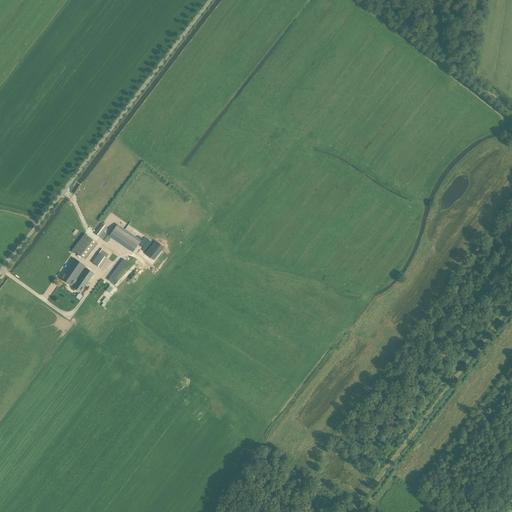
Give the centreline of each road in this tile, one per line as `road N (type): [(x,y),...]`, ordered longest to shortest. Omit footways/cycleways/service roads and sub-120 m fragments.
road 1 (track): [(0,273),(210,0)]
road 2 (unclassified): [(511,111),(369,0)]
